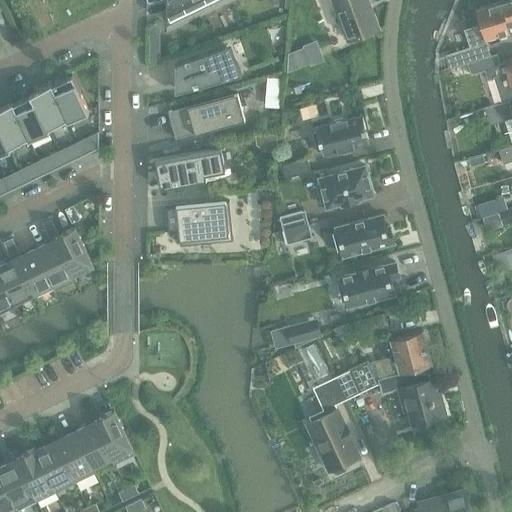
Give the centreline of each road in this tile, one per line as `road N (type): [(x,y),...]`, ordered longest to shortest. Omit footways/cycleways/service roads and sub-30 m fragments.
road 1 (residential): [(497,511),(394,120),(386,44),(394,0)]
road 2 (residential): [(0,420),(118,363),(121,163)]
road 3 (residential): [(121,163),(121,20)]
road 4 (residential): [(121,163),(0,219)]
road 5 (residential): [(0,72),(121,20)]
